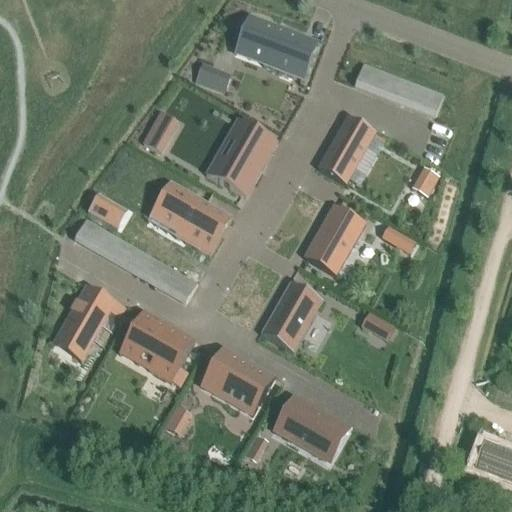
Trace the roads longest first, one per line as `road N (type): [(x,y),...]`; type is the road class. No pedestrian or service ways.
road 1 (residential): [(201,329),(313,117),(351,8)]
road 2 (track): [(428,511),(511,185)]
road 3 (residential): [(356,411),(201,329)]
road 4 (residential): [(351,8),(511,71)]
road 5 (residential): [(201,329),(77,257)]
